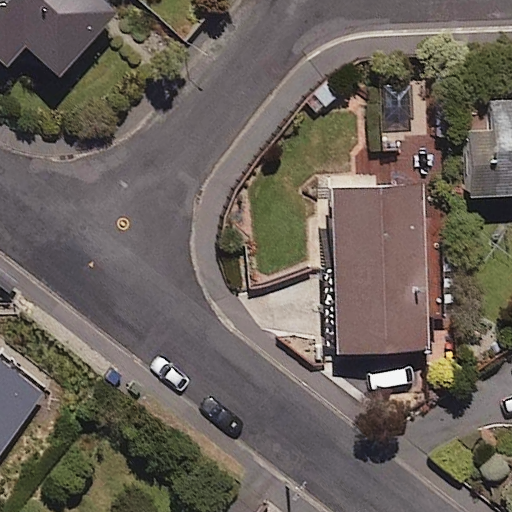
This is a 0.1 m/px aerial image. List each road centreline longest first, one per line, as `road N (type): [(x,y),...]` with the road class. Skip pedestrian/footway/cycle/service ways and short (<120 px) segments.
road 1 (residential): [(398,511),(82,263)]
road 2 (residential): [(301,0),(82,263)]
